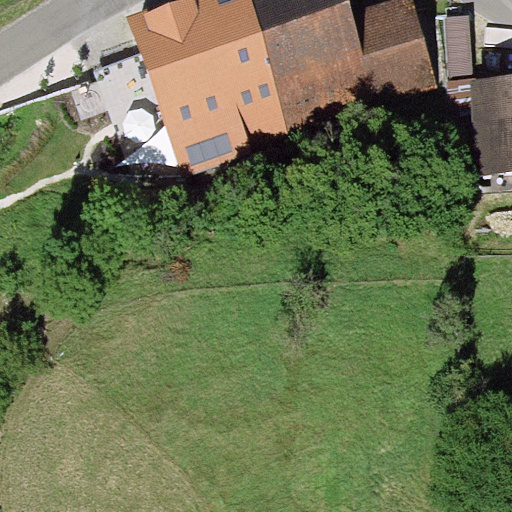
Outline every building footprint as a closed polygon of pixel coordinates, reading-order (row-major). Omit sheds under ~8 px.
[(189,0),(190,2),(229,134),(364,94),(340,15),(336,0),(189,0)] [(402,0),(391,0),(340,15),(364,94),(425,76),(402,0)] [(190,2),(131,19),(137,40),(173,160),(177,175),(236,157),(229,134),(190,2)] [(127,174),(173,160),(137,40),(91,54),(127,174)] [(511,74),(476,75),(475,182),(511,181),(511,74)]
